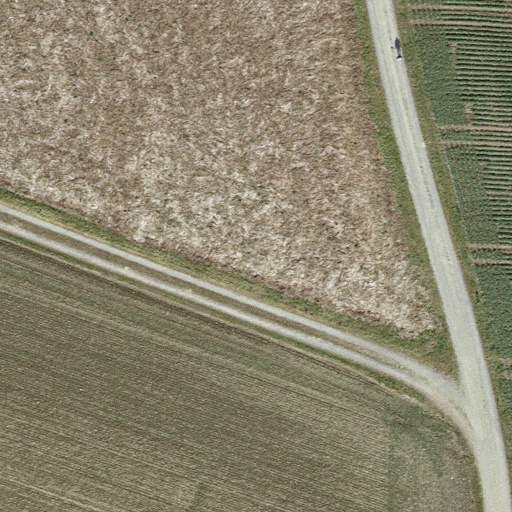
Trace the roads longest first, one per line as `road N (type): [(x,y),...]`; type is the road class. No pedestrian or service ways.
road 1 (track): [(0,213),(422,382),(491,435)]
road 2 (track): [(383,0),(491,435),(499,511)]
